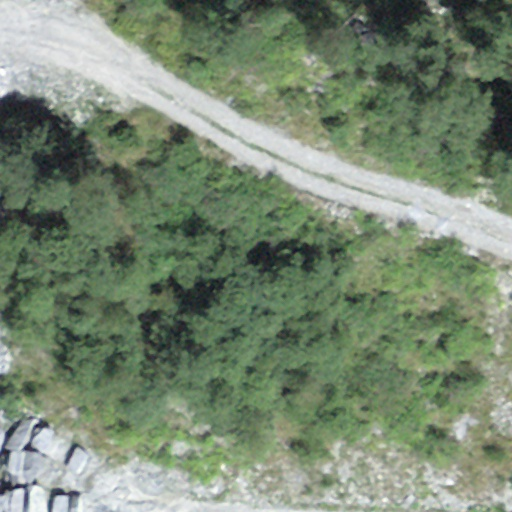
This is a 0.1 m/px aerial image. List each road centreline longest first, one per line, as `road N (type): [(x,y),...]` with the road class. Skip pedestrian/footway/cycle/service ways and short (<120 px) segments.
road 1 (track): [(511,245),(256,149),(33,0)]
road 2 (track): [(145,511),(130,483),(99,463),(32,441)]
